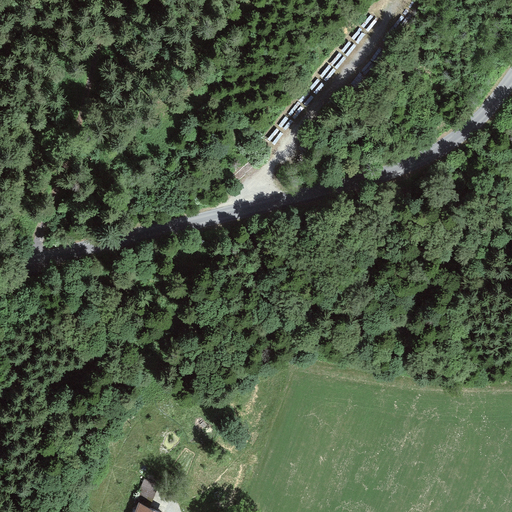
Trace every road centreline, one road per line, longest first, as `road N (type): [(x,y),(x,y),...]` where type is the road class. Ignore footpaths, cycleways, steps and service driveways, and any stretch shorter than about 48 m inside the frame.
road 1 (tertiary): [(0,266),(70,240),(396,169),(448,143),(511,80)]
road 2 (track): [(236,209),(401,0)]
road 3 (track): [(114,0),(70,240)]
